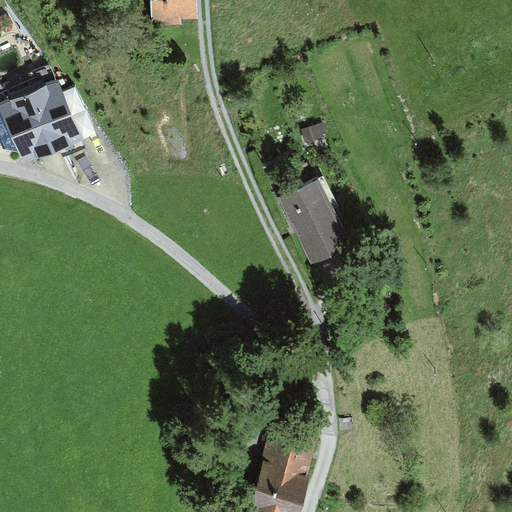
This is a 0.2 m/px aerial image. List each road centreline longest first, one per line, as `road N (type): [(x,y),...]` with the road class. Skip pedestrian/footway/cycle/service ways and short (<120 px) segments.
road 1 (track): [(311,511),(329,447),(323,330),(272,230),(211,70),(205,0)]
road 2 (track): [(326,388),(161,243),(58,181),(0,167)]
